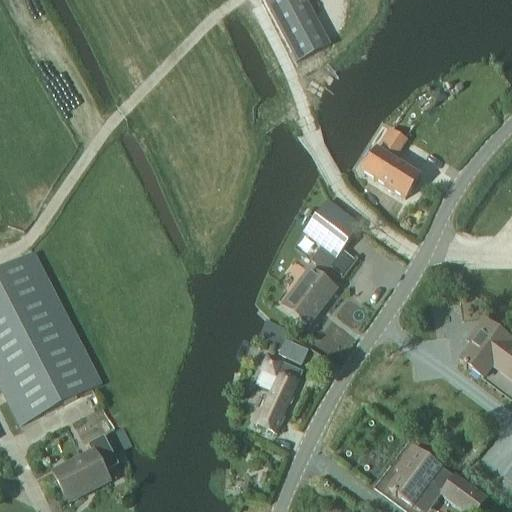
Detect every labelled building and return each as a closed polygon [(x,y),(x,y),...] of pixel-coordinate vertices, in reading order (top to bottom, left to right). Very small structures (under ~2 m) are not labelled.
[(296,62),(325,47),(299,0),(267,0),(264,2),(296,62)] [(418,179),(393,163),(406,143),(388,131),(368,165),(362,174),(372,181),(404,201),(418,179)] [(319,251),(310,263),(325,274),(359,229),(326,205),(302,238),(319,251)] [(0,393),(19,430),(22,428),(101,388),(31,256),(0,272),(0,393)] [(308,329),(336,293),(309,272),(281,308),(308,329)] [(511,356),(511,358),(503,352),(510,343),(482,322),(471,338),(475,341),(459,363),(482,380),(491,368),(499,374),(511,383),(511,356)] [(284,344),(278,359),(300,369),(307,354),(284,344)] [(267,360),(254,389),(270,396),(255,427),(274,436),(301,375),(281,366),(274,363),(267,360)] [(109,485),(104,476),(118,469),(103,440),(87,449),(90,454),(50,475),(65,508),(109,485)] [(399,477),(387,492),(411,510),(429,485),(443,495),(439,499),(456,511),(477,511),(485,503),(454,480),(452,482),(411,451),(394,474),(399,477)]
